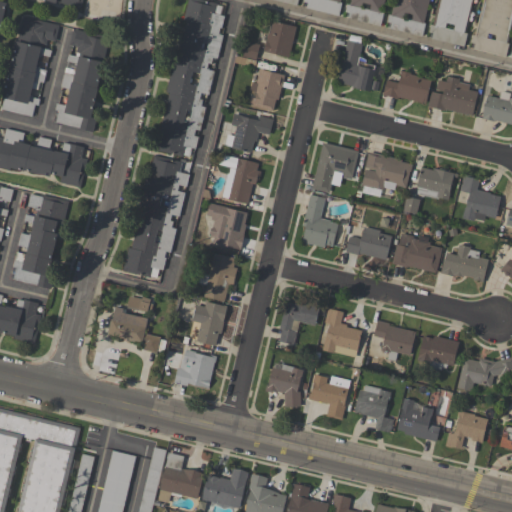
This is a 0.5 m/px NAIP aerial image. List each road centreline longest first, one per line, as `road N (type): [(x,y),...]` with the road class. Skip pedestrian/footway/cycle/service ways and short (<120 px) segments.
road 1 (residential): [(511,500),(115,404)]
road 2 (residential): [(228,431),(318,39)]
road 3 (residential): [(59,390),(124,151),(140,66),(141,0)]
road 4 (residential): [(498,325),(267,267)]
road 5 (residential): [(511,158),(307,108)]
